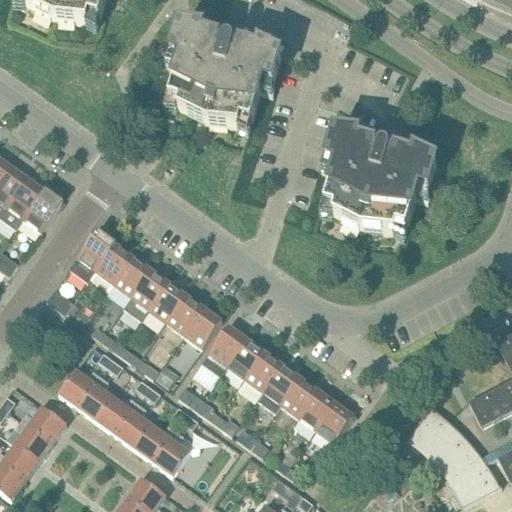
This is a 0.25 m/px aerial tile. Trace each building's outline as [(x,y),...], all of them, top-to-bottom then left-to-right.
[(100,24),(99,24),(104,7),(106,0),(16,0),(13,13),(25,14),(26,10),(55,25),(87,28),(86,32),(97,37),(100,24)] [(202,41),(204,36),(180,33),(172,59),(171,59),(165,70),(178,74),(169,104),(168,103),(165,116),(177,118),(178,114),(207,129),(239,132),(238,136),(248,141),(252,128),(260,98),(273,102),(274,90),(273,89),(281,63),(259,52),(258,58),(245,54),(244,51),(243,48),(242,46),(240,43),(238,42),(235,40),(233,39),(230,38),(227,38),(224,39),(222,40),(219,41),(217,43),(215,45),(202,41)] [(333,180),(325,210),(324,210),(320,223),(332,224),(333,220),(362,235),(394,238),(393,242),(404,247),(408,234),(407,234),(416,204),(428,208),(430,196),(429,195),(436,169),(415,158),(413,164),(400,160),(400,157),(399,155),(398,152),(396,150),(394,148),(392,147),(389,146),(387,145),(384,144),(382,145),(379,145),(376,146),(374,147),(372,149),(370,151),(357,147),(359,142),(335,139),(327,165),(326,165),(321,176),(333,180)] [(0,181),(0,217),(25,184),(7,171),(0,181)] [(25,184),(0,217),(0,224),(14,235),(21,225),(42,196),(25,184)] [(42,196),(21,225),(40,238),(60,210),(42,196)] [(88,287),(91,283),(116,249),(97,236),(70,274),(88,287)] [(108,296),(113,289),(133,262),(116,249),(91,283),(108,296)] [(0,257),(0,275),(8,282),(17,269),(0,257)] [(113,289),(131,302),(151,275),(133,262),(113,289)] [(123,313),(141,325),(169,287),(151,275),(131,302),(123,313)] [(169,287),(141,325),(159,338),(166,328),(186,300),(169,287)] [(46,306),(64,319),(66,317),(73,307),(55,294),(46,306)] [(166,328),(184,340),(204,313),(186,300),(166,328)] [(73,307),(66,317),(72,321),(79,311),(73,307)] [(222,326),(204,313),(184,340),(202,354),(222,326)] [(81,315),(74,324),(83,330),(90,321),(83,316),(81,315)] [(209,358),(201,369),(220,382),(227,372),(228,372),(247,344),(229,331),(209,358)] [(100,345),(105,338),(96,332),(91,339),(100,345)] [(100,345),(108,351),(114,344),(105,338),(100,345)] [(468,509),(463,511),(465,511),(502,493),(501,492),(500,492),(496,485),(492,477),(487,470),(498,464),(511,488),(511,487),(511,339),(499,347),(511,371),(511,383),(469,407),(482,432),(511,415),(511,445),(481,461),(469,447),(456,433),(442,421),(438,418),(432,414),(435,409),(434,408),(407,447),(407,448),(411,443),(425,454),(437,466),(449,480),(459,494),(468,509)] [(75,356),(81,347),(73,340),(66,349),(75,356)] [(247,344),(228,372),(245,385),(265,357),(247,344)] [(117,358),(135,371),(140,363),(122,351),(117,358)] [(265,357),(245,385),(263,397),(283,370),(265,357)] [(99,364),(109,371),(113,365),(104,358),(99,364)] [(123,372),(113,365),(109,371),(119,378),(123,372)] [(166,369),(157,383),(170,392),(179,379),(166,369)] [(158,376),(149,370),(144,377),(153,383),(158,376)] [(263,397),(257,405),(275,417),(280,410),(300,383),(283,370),(263,397)] [(59,399),(78,413),(101,382),(93,376),(88,384),(76,375),(59,399)] [(109,387),(101,382),(78,413),(97,427),(115,403),(103,395),(109,387)] [(300,383),(280,410),(298,423),(318,396),(300,383)] [(137,391),(147,398),(151,392),(141,385),(137,391)] [(161,399),(151,392),(147,398),(157,405),(161,399)] [(185,392),(178,402),(196,415),(203,405),(185,392)] [(318,396),(298,423),(316,436),(336,408),(318,396)] [(14,406),(8,402),(1,411),(7,416),(14,406)] [(126,411),(115,403),(97,427),(116,441),(139,409),(131,403),(126,411)] [(196,415),(214,428),(219,421),(211,414),(212,412),(203,405),(196,415)] [(336,408),(316,436),(334,449),(354,421),(336,408)] [(116,441),(135,454),(152,430),(141,422),(147,414),(139,409),(116,441)] [(26,418),(21,426),(53,449),(67,430),(42,412),(34,423),(26,418)] [(174,418),(184,426),(189,419),(179,412),(174,418)] [(198,426),(189,419),(184,426),(194,432),(198,426)] [(219,421),(214,428),(232,441),(237,433),(240,429),(230,422),(227,426),(219,421)] [(23,439),(15,450),(39,468),(53,449),(21,426),(15,433),(23,439)] [(164,438),(152,430),(135,454),(154,468),(177,436),(169,431),(164,438)] [(249,453),(257,443),(244,434),(236,444),(249,453)] [(184,442),(177,436),(154,468),(173,482),(190,457),(179,449),(184,442)] [(249,453),(262,463),(270,453),(257,443),(249,453)] [(0,468),(1,469),(25,487),(39,468),(15,450),(7,461),(0,456),(0,468)] [(276,472),(285,479),(290,472),(281,465),(276,472)] [(1,469),(0,470),(0,497),(11,506),(25,487),(1,469)] [(285,479),(293,485),(298,478),(290,472),(285,479)] [(272,492),(289,504),(295,495),(278,483),(272,492)] [(128,503),(140,511),(158,511),(166,501),(142,484),(128,503)] [(309,511),(313,508),(303,501),(298,508),(304,511),(309,511)] [(140,511),(128,503),(121,511),(140,511)]
